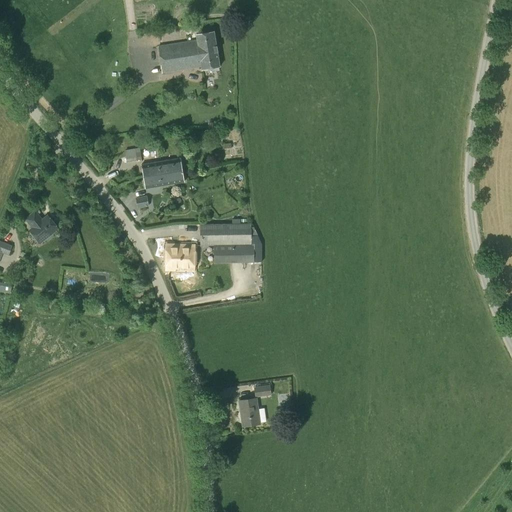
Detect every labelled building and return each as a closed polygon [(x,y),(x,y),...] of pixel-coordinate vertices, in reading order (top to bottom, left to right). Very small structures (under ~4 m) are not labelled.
[(219,66),(213,32),(196,35),(197,40),(158,46),(162,72),(201,66),(201,69),(219,66)] [(126,161),(141,159),(140,148),(125,150),(126,161)] [(143,176),(182,170),(180,159),(141,165),(143,176)] [(182,170),(143,176),(145,188),(184,181),(182,170)] [(148,212),(148,206),(147,196),(135,198),(137,208),(138,214),(148,212)] [(42,220),(35,212),(25,219),(33,228),(29,231),(40,243),(45,239),(46,241),(49,241),(53,237),(53,235),(52,233),(58,229),(47,216),(42,220)] [(251,244),(251,223),(199,224),(200,245),(214,245),(214,263),(254,262),(254,244),(251,244)] [(8,255),(12,245),(0,240),(0,258),(2,253),(8,255)] [(193,270),(193,246),(167,245),(166,269),(193,270)] [(0,291),(10,293),(12,284),(0,282),(0,291)] [(254,397),(271,395),(269,383),(259,384),(260,386),(253,387),(254,397)] [(242,426),(259,424),(256,398),(239,401),(242,426)]
